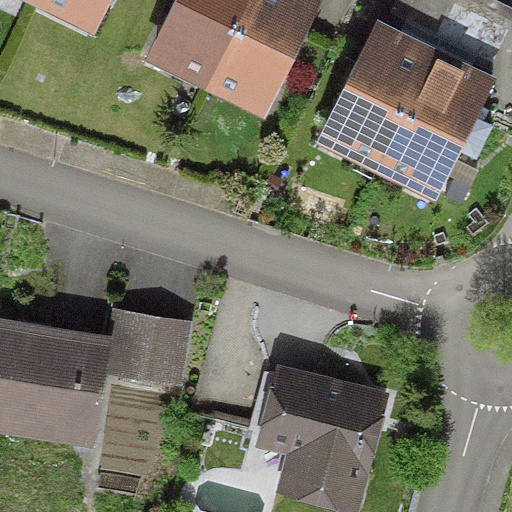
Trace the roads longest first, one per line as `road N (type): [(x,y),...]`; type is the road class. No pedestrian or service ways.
road 1 (residential): [(453,320),(0,174)]
road 2 (residential): [(470,511),(498,388)]
